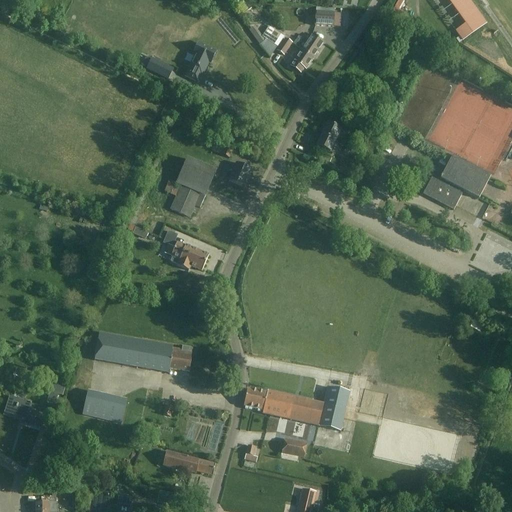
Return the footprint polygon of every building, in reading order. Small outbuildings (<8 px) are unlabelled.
[(467,0),(447,0),(465,25),(455,32),(460,38),(462,42),(484,26),(486,25),(467,0)] [(332,28),(333,14),(315,13),(314,27),(332,28)] [(255,40),(260,36),(250,22),(244,26),(255,40)] [(270,40),(276,30),(265,22),(258,33),(270,40)] [(292,46),(301,51),(300,52),(304,55),(305,53),(313,59),(324,44),(311,36),(306,43),(298,37),(292,46)] [(258,43),(266,48),(269,42),(261,38),(258,43)] [(283,57),(291,45),(284,40),(276,52),(283,57)] [(202,77),(208,63),(210,64),(215,52),(198,44),(193,55),(194,56),(188,70),(189,70),(185,77),(197,83),(201,76),(202,77)] [(306,71),(313,59),(305,53),(304,55),(300,52),(290,67),(300,74),(304,69),(306,71)] [(152,60),(147,70),(167,80),(172,70),(152,60)] [(327,124),(321,136),(335,142),(341,131),(327,124)] [(335,142),(321,136),(316,147),(330,154),(335,142)] [(225,147),(221,156),(229,160),(233,151),(225,147)] [(358,155),(351,151),(349,157),(356,160),(358,155)] [(478,200),(490,178),(452,158),(443,174),(436,170),(423,196),(453,211),(463,192),(478,200)] [(205,196),(215,172),(187,160),(176,184),(181,186),(171,210),(189,218),(194,207),(200,209),(205,197),(205,196)] [(244,189),(252,171),(236,164),(228,182),(244,189)] [(148,233),(156,213),(139,206),(131,226),(148,233)] [(135,229),(132,235),(145,240),(148,234),(135,229)] [(177,265),(176,267),(188,272),(190,267),(201,272),(208,256),(185,246),(185,247),(171,241),(174,235),(168,232),(163,244),(174,249),(170,258),(172,258),(170,262),(177,265)] [(472,314),(467,323),(472,325),(474,321),(479,323),(481,319),(472,314)] [(126,367),(168,374),(169,370),(188,373),(192,349),(182,348),(181,351),(172,350),(172,347),(129,339),(98,334),(94,361),(126,367)] [(480,384),(476,391),(488,397),(492,389),(480,384)] [(247,390),(243,407),(263,412),(262,414),(340,432),(349,393),(327,388),(323,405),(267,392),(267,394),(247,390)] [(126,401),(87,392),(82,415),(121,424),(126,401)] [(53,409),(57,396),(49,393),(45,406),(53,409)] [(40,430),(45,413),(30,408),(31,404),(11,398),(6,413),(25,419),(24,425),(40,430)] [(170,418),(173,409),(166,406),(163,416),(170,418)] [(284,442),(280,459),(297,463),(298,458),(304,459),(306,445),(284,440),(284,442)] [(248,446),(244,460),(256,463),(257,458),(252,457),(255,448),(248,446)] [(196,473),(212,477),(215,465),(166,452),(162,467),(196,475),(196,473)] [(302,491),(297,511),(317,511),(318,510),(312,509),(315,494),(302,491)] [(197,511),(201,511),(204,498),(191,496),(190,504),(194,505),(193,511),(197,511)] [(41,504),(35,504),(34,511),(56,511),(56,504),(52,504),(52,498),(41,498),(41,504)]
